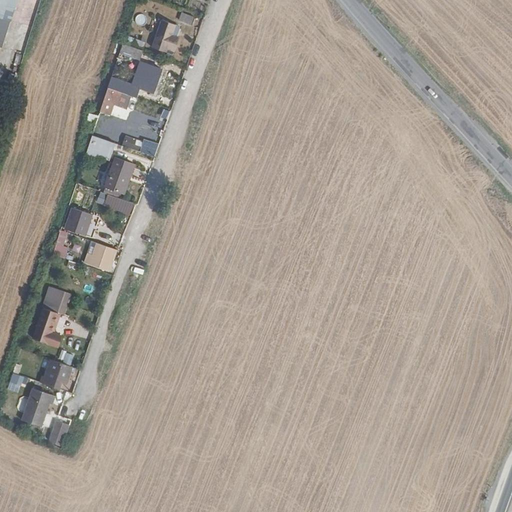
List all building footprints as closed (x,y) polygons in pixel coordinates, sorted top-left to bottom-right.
[(0,0),(0,47),(3,48),(16,0),(0,0)] [(195,24),(198,16),(184,11),(182,19),(195,24)] [(176,36),(180,23),(162,17),(152,46),(168,52),(169,49),(174,50),(179,37),(176,36)] [(140,59),(144,41),(124,37),(120,55),(140,59)] [(153,90),(161,67),(150,63),(142,86),(153,90)] [(134,85),(111,77),(108,87),(130,94),(134,85)] [(130,94),(108,87),(100,111),(106,113),(110,102),(126,107),(130,94)] [(114,133),(119,135),(124,122),(118,120),(114,133)] [(126,133),(136,138),(139,132),(128,128),(126,133)] [(85,155),(108,163),(115,143),(91,136),(85,155)] [(143,138),(138,150),(146,153),(150,141),(143,138)] [(116,158),(106,184),(123,191),(132,163),(116,158)] [(138,203),(111,194),(108,204),(135,214),(138,203)] [(87,220),(88,212),(73,207),(67,228),(85,234),(90,221),(87,220)] [(63,246),(67,232),(59,230),(52,255),(65,258),(68,247),(63,246)] [(116,248),(101,243),(96,261),(109,266),(110,265),(113,256),(116,248)] [(113,256),(110,265),(117,266),(119,258),(113,256)] [(71,292),(51,286),(34,337),(59,346),(62,335),(52,332),(58,311),(64,313),(71,292)] [(61,350),(59,360),(72,363),(74,354),(61,350)] [(64,384),(71,365),(50,358),(44,376),(64,384)] [(13,371),(18,373),(22,360),(17,359),(13,371)] [(12,373),(9,382),(19,385),(22,377),(12,373)] [(28,403),(46,409),(48,403),(52,403),(55,394),(33,387),(28,403)] [(41,424),(46,409),(28,403),(23,418),(41,424)] [(49,440),(62,446),(68,427),(55,423),(49,440)]
